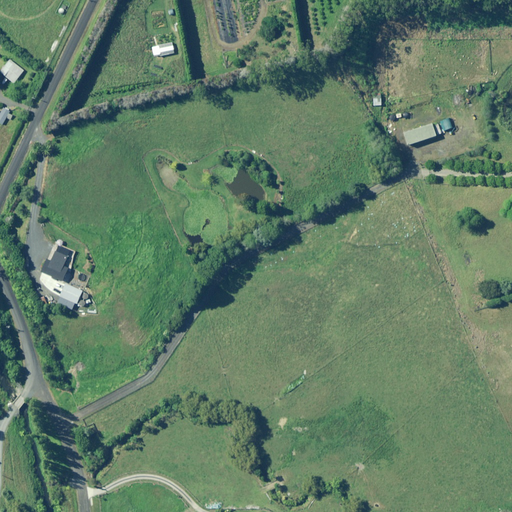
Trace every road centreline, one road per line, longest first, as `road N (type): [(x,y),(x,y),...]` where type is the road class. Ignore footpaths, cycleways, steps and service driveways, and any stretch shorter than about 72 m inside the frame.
road 1 (unclassified): [(92,0),(0,195)]
road 2 (unclassified): [(40,380),(68,442),(86,511)]
